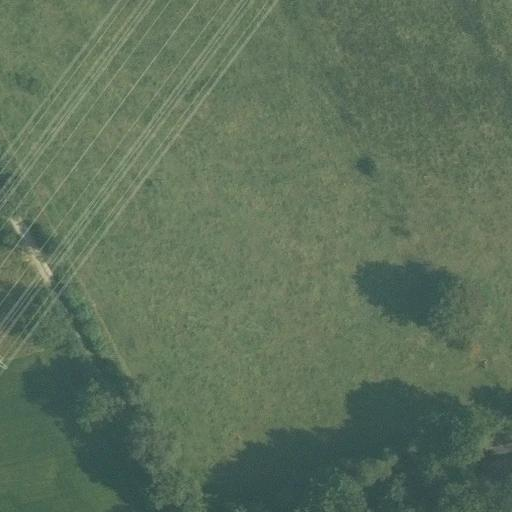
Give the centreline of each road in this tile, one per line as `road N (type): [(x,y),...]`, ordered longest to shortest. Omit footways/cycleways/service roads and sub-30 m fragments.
road 1 (track): [(172,511),(0,183)]
road 2 (track): [(322,511),(511,448)]
